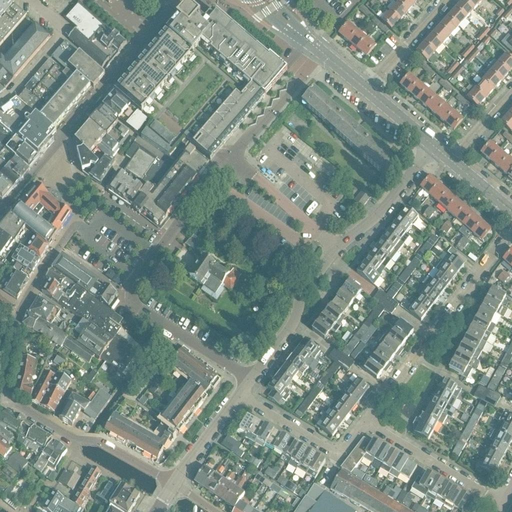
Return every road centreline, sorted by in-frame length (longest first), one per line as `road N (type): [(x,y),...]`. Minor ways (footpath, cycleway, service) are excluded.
road 1 (residential): [(249,381),(336,248),(435,148)]
road 2 (residential): [(511,234),(365,422)]
road 3 (residential): [(249,381),(130,297),(176,227)]
road 4 (residential): [(58,249),(19,310),(1,397)]
road 5 (residential): [(365,422),(339,456),(238,395)]
road 6 (residential): [(501,505),(365,422)]
road 7 (residential): [(229,158),(321,53)]
road 8 (residential): [(446,0),(365,89)]
